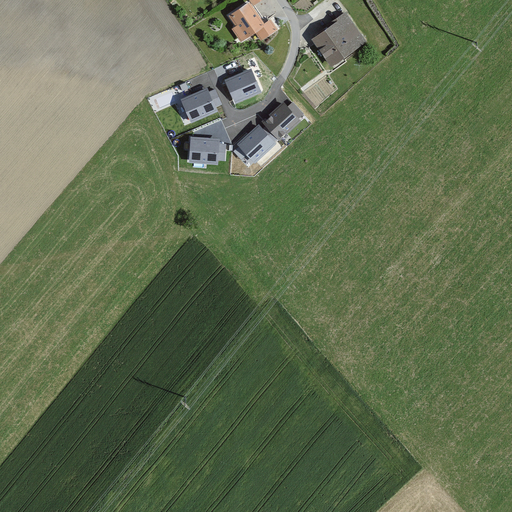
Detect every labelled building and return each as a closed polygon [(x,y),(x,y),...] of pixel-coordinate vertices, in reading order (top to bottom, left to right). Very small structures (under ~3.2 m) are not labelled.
[(242,0),(224,12),(231,22),(225,26),(235,40),(250,30),(255,37),(274,24),(265,10),(259,13),(251,0),(250,0),(242,0)] [(368,42),(346,13),(312,39),(334,68),(368,42)] [(260,91),(251,70),(227,81),(236,102),(260,91)] [(216,110),(207,90),(183,101),(192,121),(216,110)] [(299,121),(284,104),(264,122),(279,139),(299,121)] [(275,143),(259,126),(239,144),(255,161),(275,143)] [(217,163),(218,140),(191,139),(190,161),(217,163)]
